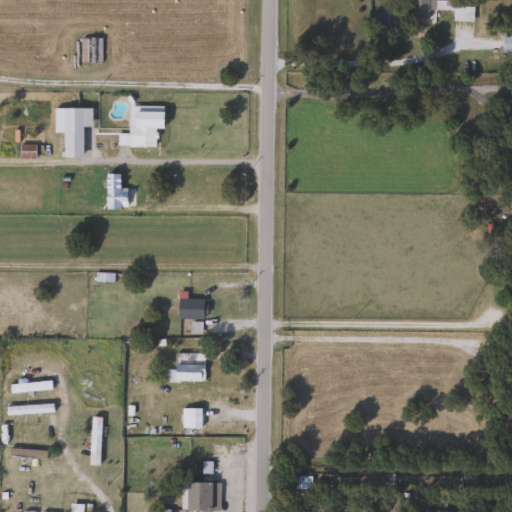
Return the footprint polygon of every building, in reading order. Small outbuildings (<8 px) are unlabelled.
[(411,0),(432,0),(432,20),(411,19),(411,0)] [(511,34),(511,54),(501,54),(501,34),(511,34)] [(80,38),(100,38),(100,63),(80,63),(80,38)] [(90,109),(90,127),(81,127),(81,158),(62,158),(63,133),(53,133),(53,109),(90,109)] [(162,130),(154,130),(154,148),(127,148),(127,111),(162,111),(162,130)] [(33,158),(18,158),(18,146),(33,146),(33,158)] [(104,210),(104,174),(120,174),(120,188),(125,188),(125,210),(104,210)] [(186,300),(205,300),(205,320),(176,320),(176,292),(186,292),(186,300)] [(173,381),(173,365),(203,365),(203,381),(173,381)] [(52,405),(52,413),(5,413),(5,405),(52,405)] [(200,408),(200,428),(180,428),(180,408),(200,408)] [(99,465),(89,465),(89,417),(99,417),(99,465)] [(45,450),(45,458),(9,457),(9,449),(45,450)] [(219,482),(219,510),(184,510),(184,482),(219,482)]
